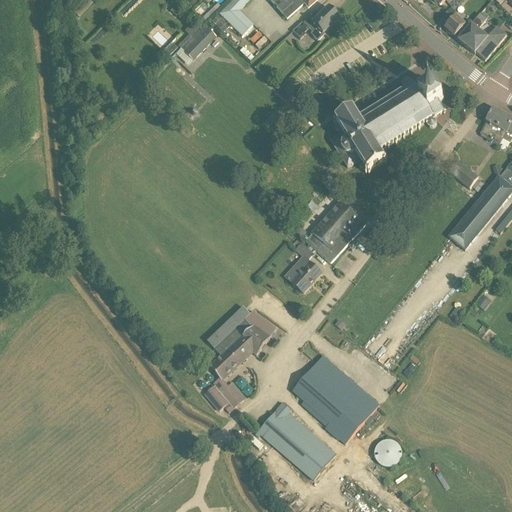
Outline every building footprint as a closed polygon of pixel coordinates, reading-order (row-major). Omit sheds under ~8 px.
[(239,12),(251,0),(234,0),(219,15),(242,38),(253,26),(239,12)] [(318,0),(268,0),(281,14),(282,14),(287,20),(297,11),(304,5),(308,9),(318,0)] [(216,12),(211,7),(208,10),(204,5),(200,9),(209,19),(216,12)] [(180,13),(175,8),(171,12),(176,17),(180,13)] [(324,37),(323,35),(338,20),(328,9),(318,18),(314,14),(303,24),(302,23),(292,33),(299,40),(308,31),(311,34),(310,35),(317,43),(324,37)] [(449,26),(445,30),(458,43),(465,34),(473,25),(470,21),(465,27),(460,21),(456,18),(458,16),(451,10),(442,19),(449,26)] [(480,16),(473,25),(465,34),(458,43),(475,56),(476,56),(485,64),(508,39),(499,31),(489,41),(478,32),(487,22),(480,16)] [(218,17),(212,23),(224,34),(230,28),(218,17)] [(270,40),(275,34),(264,23),(259,29),(270,40)] [(185,32),(189,36),(191,38),(191,39),(199,31),(196,27),(195,29),(191,25),(185,32)] [(215,40),(207,31),(185,54),(193,63),(215,40)] [(163,54),(168,59),(177,49),(173,45),(163,54)] [(227,69),(220,80),(239,93),(246,83),(227,69)] [(404,90),(405,92),(399,96),(398,94),(396,95),(397,97),(391,101),(390,99),(388,100),(389,102),(383,106),(382,104),(381,105),(382,107),(376,110),(375,109),(373,110),(374,111),(368,115),(367,113),(365,114),(366,116),(361,120),(360,118),(358,119),(354,114),(356,112),(355,111),(353,112),(352,110),(350,111),(351,112),(337,121),(336,120),(335,121),(335,122),(333,124),(334,126),(337,125),(338,126),(337,127),(336,128),(336,129),(336,130),(336,131),(336,132),(337,132),(337,133),(338,133),(339,133),(340,133),(341,133),(342,133),(343,135),(331,143),(348,170),(360,161),(362,165),(361,165),(360,166),(360,167),(360,168),(360,169),(360,170),(361,170),(361,171),(362,171),(363,171),(364,171),(365,171),(366,172),(365,173),(366,175),(368,174),(369,176),(371,175),(370,173),(384,165),(385,166),(387,165),(386,163),(387,162),(386,160),(384,161),(380,155),(382,154),(381,153),(387,149),(388,151),(390,150),(389,148),(395,144),(396,146),(397,145),(396,143),(403,140),(403,141),(405,140),(404,139),(410,135),(411,136),(413,135),(412,134),(418,130),(419,132),(420,131),(419,129),(426,125),(427,127),(427,128),(428,128),(429,129),(431,130),(432,130),(433,130),(434,130),(435,129),(436,129),(436,128),(436,127),(437,127),(437,126),(437,125),(437,124),(436,123),(436,122),(435,121),(435,119),(443,114),(444,116),(445,115),(444,113),(446,112),(445,111),(444,112),(439,105),(445,102),(434,85),(429,89),(425,81),(426,80),(426,79),(424,80),(423,79),(421,80),(422,81),(414,87),(412,84),(411,83),(410,82),(409,82),(408,82),(406,82),(405,82),(404,83),(403,85),(403,86),(403,87),(403,88),(403,89),(404,90)] [(511,120),(494,111),(480,136),(500,147),(503,141),(510,145),(511,141),(511,120)] [(511,164),(502,177),(500,180),(499,179),(449,239),(465,253),(511,195),(511,164)] [(479,180),(458,164),(450,175),(470,191),(479,180)] [(502,177),(499,167),(493,169),(496,179),(502,177)] [(366,227),(342,205),(307,244),(331,266),(366,227)] [(322,276),(309,264),(314,257),(301,247),(296,253),(303,259),(285,279),(304,296),(322,276)] [(483,297),(476,306),(485,313),(492,303),(483,297)] [(465,312),(458,308),(451,318),(457,323),(465,312)] [(222,382),(253,354),(257,358),(277,331),(253,313),(251,316),(245,310),(209,344),(222,359),(211,370),(222,382)] [(339,322),(335,327),(342,332),(346,327),(339,322)] [(323,359),(293,394),(302,401),(349,443),(380,408),(323,359)] [(205,397),(219,414),(225,409),(230,415),(233,413),(246,401),(233,386),(229,390),(222,382),(205,397)] [(250,399),(256,392),(248,385),(242,392),(250,399)] [(285,420),(291,412),(283,405),(258,434),(314,483),(332,461),(285,420)] [(402,452),(401,450),(399,448),(398,446),(396,444),(393,443),(391,442),(389,442),(386,442),(384,443),(381,444),(379,445),(378,447),(376,449),(375,452),(375,454),(375,457),(375,459),(376,462),(377,464),(379,466),(381,467),(383,468),(386,469),(388,469),(391,469),(393,469),(396,467),(398,466),(399,464),(401,462),(402,460),(402,457),(402,455),(402,452)]
